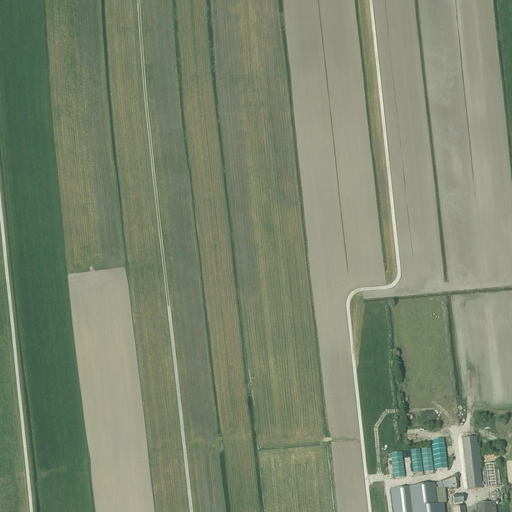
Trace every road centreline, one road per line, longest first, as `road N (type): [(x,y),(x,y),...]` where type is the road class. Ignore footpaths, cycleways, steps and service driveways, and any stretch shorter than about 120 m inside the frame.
road 1 (track): [(370,511),(347,302),(356,290),(394,284),(398,273),(369,0)]
road 2 (track): [(137,0),(192,511)]
road 3 (track): [(31,511),(0,211)]
